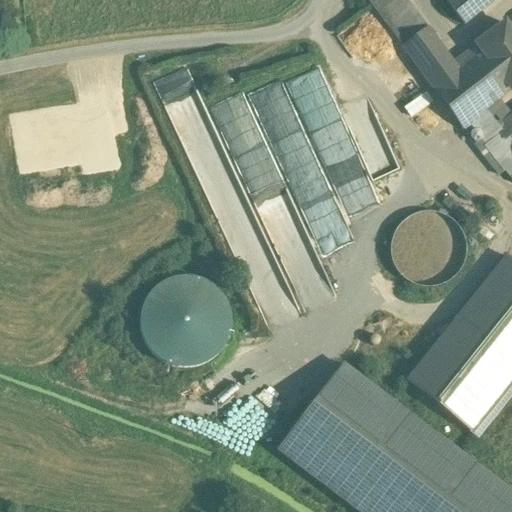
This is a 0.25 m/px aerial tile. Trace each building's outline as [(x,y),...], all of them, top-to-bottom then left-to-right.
[(365,0),(401,48),(419,34),(394,0),(365,0)] [(444,0),(464,25),(494,0),(444,0)] [(511,33),(504,24),(476,45),(481,52),(510,90),(511,91),(511,89),(511,33)] [(458,70),(427,29),(419,34),(401,48),(451,115),(461,129),(468,124),(485,110),(510,90),(481,52),(458,70)] [(71,141),(67,115),(64,116),(63,109),(43,112),(44,120),(16,124),(24,168),(76,159),(78,168),(87,166),(82,139),(71,141)] [(511,130),(511,128),(503,134),(485,110),(468,124),(511,180),(511,130)] [(451,115),(433,129),(444,142),(461,129),(451,115)] [(111,134),(82,139),(87,166),(115,161),(111,134)] [(463,264),(465,250),(462,235),(454,223),(442,215),(427,212),(413,216),(401,224),(393,236),(390,250),(393,265),(401,277),(414,285),(428,288),(442,285),(455,276),(463,264)] [(511,262),(506,258),(406,382),(477,439),(511,394),(511,262)] [(135,297),(162,374),(238,348),(211,270),(135,297)] [(511,511),(511,482),(334,350),(268,439),(366,511),(511,511)]
